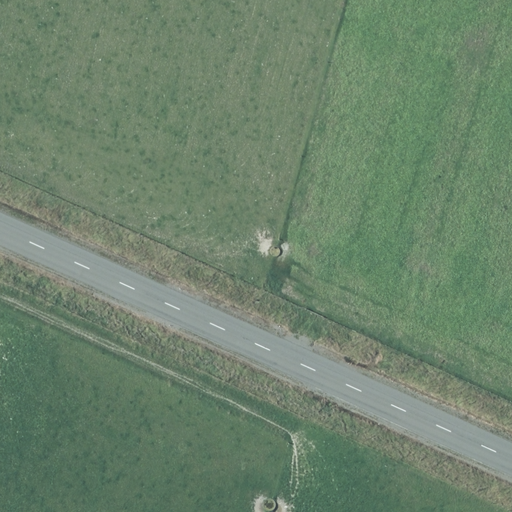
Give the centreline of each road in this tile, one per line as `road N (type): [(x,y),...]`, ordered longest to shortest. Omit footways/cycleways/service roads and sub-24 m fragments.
road 1 (unclassified): [(0,228),(511,459)]
road 2 (track): [(0,293),(288,423)]
